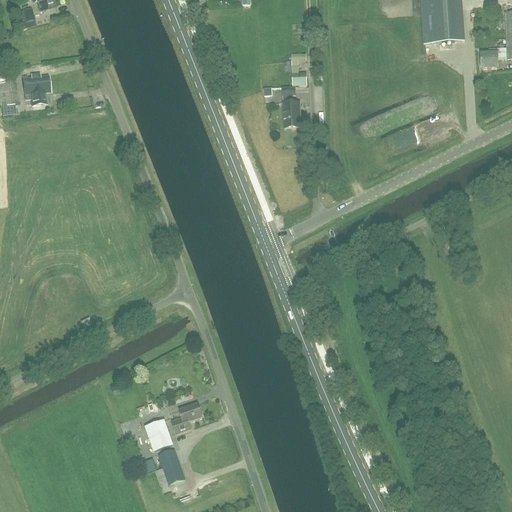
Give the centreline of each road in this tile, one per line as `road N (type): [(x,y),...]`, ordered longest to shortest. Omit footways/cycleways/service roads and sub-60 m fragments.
road 1 (unclassified): [(188,289),(73,0)]
road 2 (unclassified): [(265,245),(511,124)]
road 3 (secondary): [(265,245),(167,0)]
road 4 (unclassified): [(283,290),(511,178)]
road 5 (secondary): [(378,511),(283,290)]
road 6 (unclassified): [(265,511),(188,289)]
road 7 (unclassified): [(0,386),(188,289)]
